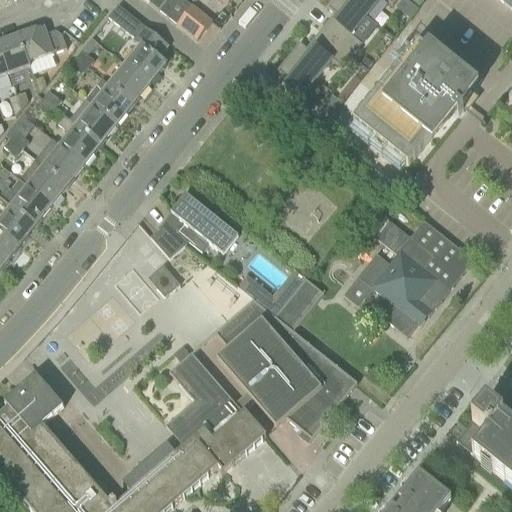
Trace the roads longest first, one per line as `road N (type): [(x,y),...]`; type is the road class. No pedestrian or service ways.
road 1 (residential): [(0,353),(292,0)]
road 2 (residential): [(328,511),(511,281)]
